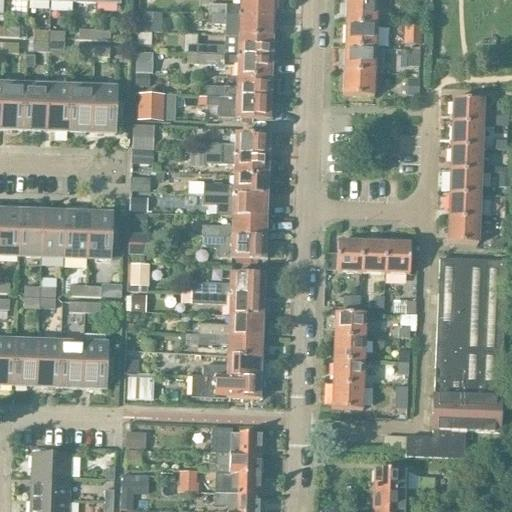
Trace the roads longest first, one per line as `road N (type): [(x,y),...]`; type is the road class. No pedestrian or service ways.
road 1 (residential): [(297,422),(419,427),(427,212)]
road 2 (residential): [(305,209),(297,422)]
road 3 (residential): [(313,0),(305,209)]
road 4 (residential): [(305,209),(427,212)]
